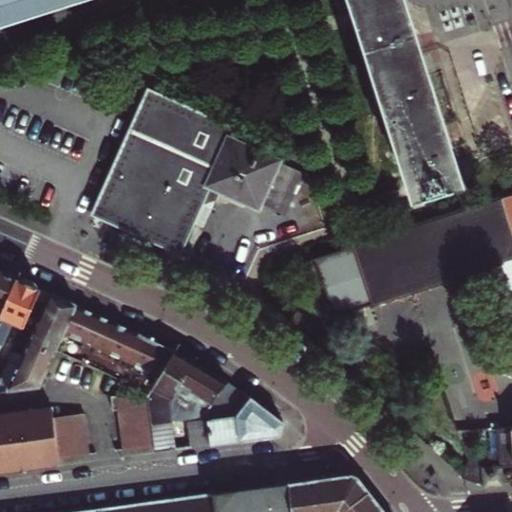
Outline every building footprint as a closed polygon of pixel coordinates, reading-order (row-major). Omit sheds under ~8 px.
[(0,0),(0,27),(87,0),(0,0)] [(461,154),(446,159),(414,57),(422,53),(412,22),(404,0),(354,0),(362,25),(368,43),(411,177),(417,198),(454,185),(468,181),(463,161),(461,154)] [(422,53),(414,57),(446,159),(461,154),(457,144),(464,142),(448,92),(441,94),(435,73),(428,50),(422,53)] [(231,130),(150,93),(95,212),(92,218),(95,219),(97,213),(105,216),(121,223),(194,256),(206,229),(219,236),(236,201),(258,212),(281,160),(229,136),(231,130)] [(297,207),(287,211),(294,232),(320,223),(309,191),(293,196),(297,207)] [(469,460),(462,477),(464,478),(484,485),(482,467),(500,465),(511,464),(511,193),(314,259),(333,317),(501,262),(511,296),(511,427),(498,429),(496,423),(489,424),(490,429),(459,430),(469,460)] [(0,315),(17,278),(6,273),(0,270),(0,315)] [(24,325),(28,315),(40,288),(29,283),(17,278),(0,315),(0,349),(1,350),(13,320),(24,325)] [(40,288),(28,315),(39,320),(51,293),(40,288)] [(39,320),(7,390),(40,386),(56,350),(77,305),(64,299),(51,293),(39,320)] [(56,350),(119,379),(129,353),(114,346),(123,325),(101,316),(77,305),(56,350)] [(297,311),(288,320),(304,334),(312,324),(297,311)] [(145,335),(123,325),(114,346),(129,353),(119,379),(117,383),(133,391),(148,398),(175,351),(149,337),(145,335)] [(187,421),(189,420),(207,418),(205,411),(226,381),(201,366),(189,359),(175,351),(148,398),(151,423),(168,420),(186,418),(187,421)] [(231,384),(226,381),(205,411),(207,418),(210,443),(222,442),(280,434),(283,422),(257,403),(231,384)] [(112,408),(117,407),(123,447),(153,443),(151,423),(148,398),(133,391),(111,394),(112,408)] [(49,403),(0,409),(8,471),(29,468),(51,465),(55,461),(56,459),(56,457),(56,453),(71,451),(87,449),(81,408),(51,413),(49,403)] [(189,420),(192,446),(210,443),(207,418),(189,420)] [(172,448),(168,420),(151,423),(153,443),(154,451),(172,448)] [(500,465),(482,467),(484,485),(502,484),(500,465)] [(351,474),(215,494),(217,511),(383,511),(358,477),(351,474)] [(217,511),(215,494),(182,498),(102,510),(101,511),(217,511)]
